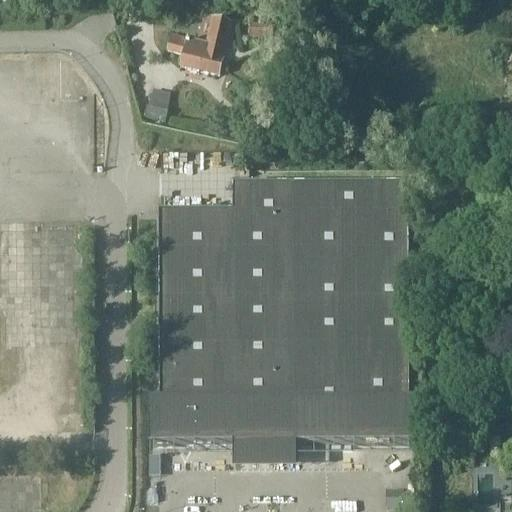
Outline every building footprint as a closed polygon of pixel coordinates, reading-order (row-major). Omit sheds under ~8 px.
[(232,25),(213,20),(206,47),(171,38),(167,53),(183,57),(180,69),(218,79),(232,25)] [(251,39),(272,40),(273,28),(252,27),(251,39)] [(146,121),(165,125),(171,96),(152,92),(146,121)] [(259,149),(276,153),(279,141),(262,138),(259,149)] [(279,456),(295,456),(295,449),(377,449),(410,449),(409,189),(403,189),(233,190),(233,217),(159,217),(160,409),(155,409),(155,408),(153,408),(154,450),(235,450),(235,456),(252,456),(265,456),(279,456)] [(435,391),(451,391),(453,365),(437,364),(435,391)] [(453,366),(451,391),(451,393),(478,393),(479,367),(453,366)]
